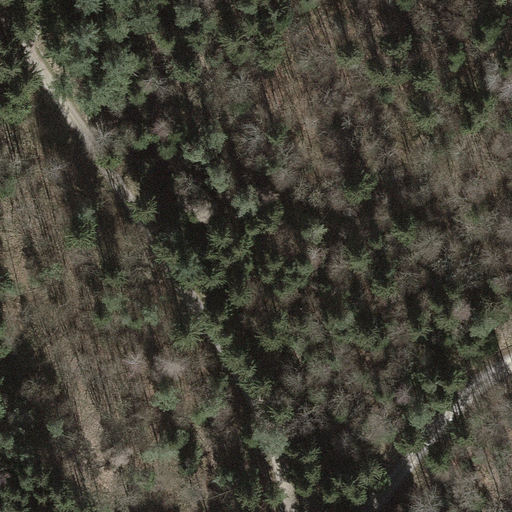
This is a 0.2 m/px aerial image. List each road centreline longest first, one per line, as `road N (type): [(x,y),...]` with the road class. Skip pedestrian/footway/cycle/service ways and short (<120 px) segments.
road 1 (track): [(291,511),(279,454),(247,384),(26,45)]
road 2 (track): [(511,358),(464,396),(370,511)]
